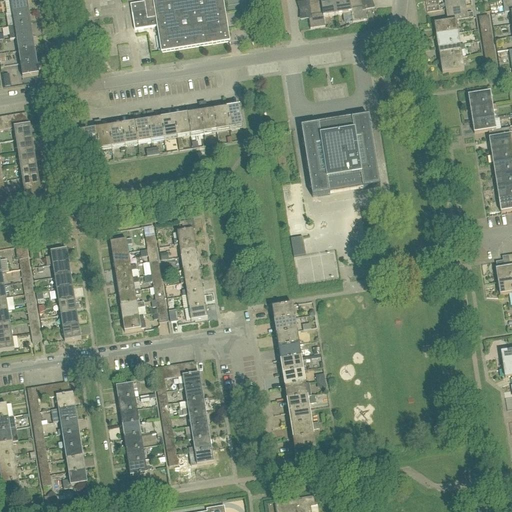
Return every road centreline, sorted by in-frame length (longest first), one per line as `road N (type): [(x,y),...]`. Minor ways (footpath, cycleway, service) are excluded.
road 1 (unclassified): [(0,101),(296,53)]
road 2 (residential): [(0,371),(253,330)]
road 3 (residential): [(253,330),(273,471)]
road 4 (unclassified): [(296,53),(382,38),(396,31),(402,4)]
